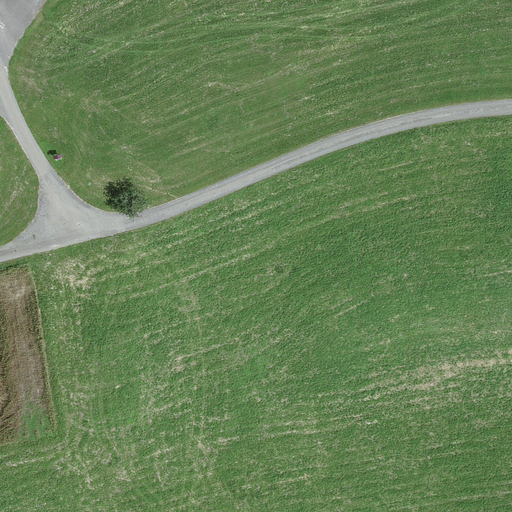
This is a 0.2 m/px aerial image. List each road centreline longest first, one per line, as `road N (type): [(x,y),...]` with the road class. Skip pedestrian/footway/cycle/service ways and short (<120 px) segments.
road 1 (unclassified): [(511,106),(367,132),(73,236)]
road 2 (track): [(0,71),(73,236)]
